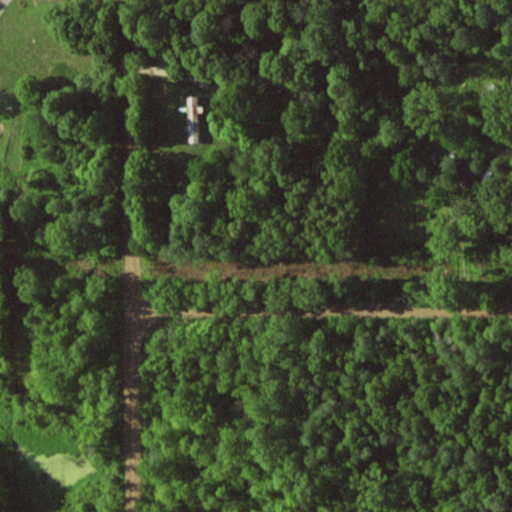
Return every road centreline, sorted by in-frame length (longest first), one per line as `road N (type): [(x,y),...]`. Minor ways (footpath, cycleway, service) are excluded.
road 1 (residential): [(135,511),(131,0)]
road 2 (residential): [(134,311),(511,310)]
